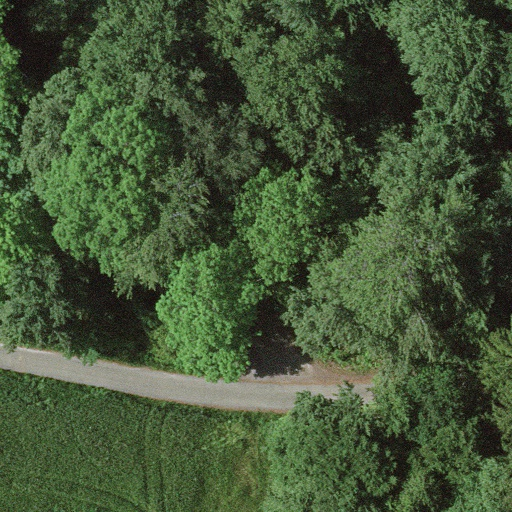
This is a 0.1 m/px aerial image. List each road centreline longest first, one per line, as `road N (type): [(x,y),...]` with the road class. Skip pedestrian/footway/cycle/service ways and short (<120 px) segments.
road 1 (track): [(0,31),(121,183),(324,403)]
road 2 (track): [(324,403),(0,360)]
road 3 (track): [(511,378),(427,404),(324,403)]
road 4 (track): [(324,403),(470,511)]
